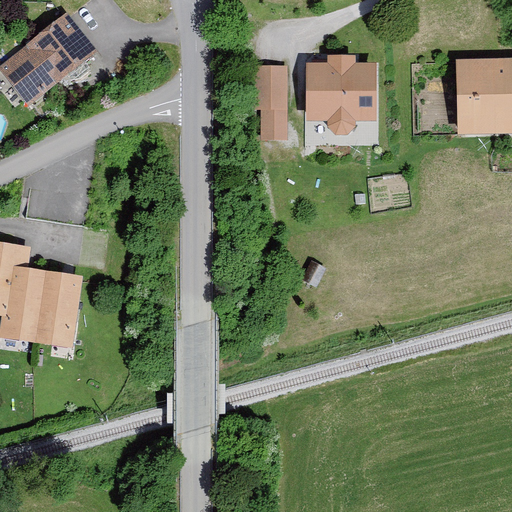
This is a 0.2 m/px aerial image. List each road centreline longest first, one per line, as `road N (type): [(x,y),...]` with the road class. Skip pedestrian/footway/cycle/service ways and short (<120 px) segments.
road 1 (residential): [(197,93),(195,511)]
road 2 (residential): [(197,93),(0,174)]
